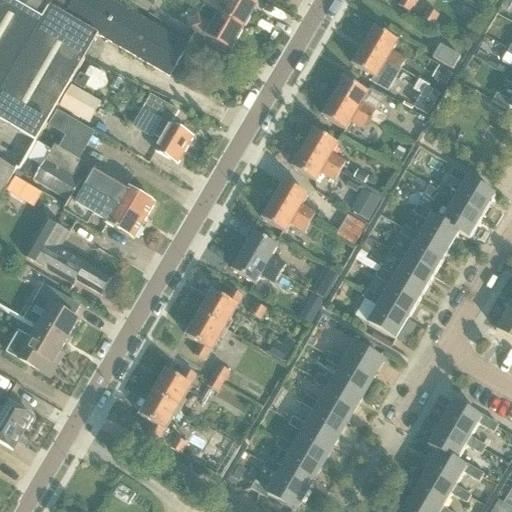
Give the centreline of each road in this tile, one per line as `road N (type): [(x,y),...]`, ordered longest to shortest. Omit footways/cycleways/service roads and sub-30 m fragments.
road 1 (residential): [(32,511),(330,0)]
road 2 (residential): [(447,351),(511,240)]
